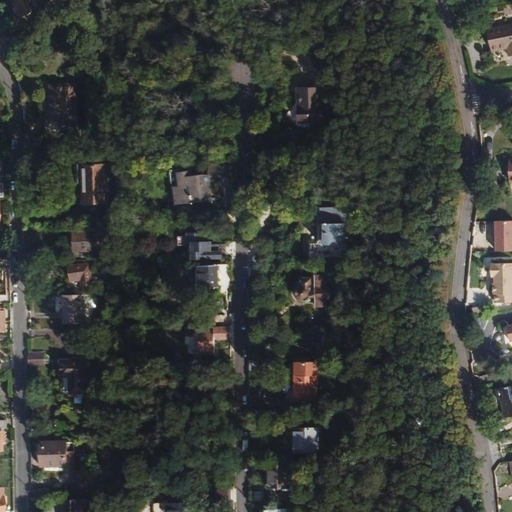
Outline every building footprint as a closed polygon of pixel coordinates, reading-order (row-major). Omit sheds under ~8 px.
[(26,0),(6,0),(14,14),(30,5),(26,0)] [(505,28),(488,32),(492,52),(508,49),(510,57),(511,56),(511,24),(505,26),(505,28)] [(73,84),(48,86),(50,125),(76,123),(73,84)] [(299,90),(300,122),(322,121),(321,89),(299,90)] [(39,159),(39,150),(25,150),(25,159),(39,159)] [(232,180),(235,165),(211,160),(208,174),(209,175),(232,180)] [(83,165),(84,203),(108,203),(106,165),(83,165)] [(212,200),(209,175),(208,174),(192,176),(192,171),(179,172),(179,169),(171,170),(175,204),(212,200)] [(511,219),(496,219),(496,250),(511,249),(511,219)] [(320,223),(320,252),(336,252),(336,244),(345,244),(345,224),(320,223)] [(220,251),(220,241),(214,242),(214,232),(206,233),(206,224),(197,224),(198,233),(196,233),(196,242),(201,242),(201,259),(229,259),(229,251),(220,251)] [(74,232),(75,251),(104,251),(103,231),(74,232)] [(269,266),(269,256),(253,256),(254,266),(269,266)] [(0,269),(9,269),(9,260),(0,260),(0,269)] [(511,261),(491,261),(491,276),(496,276),(495,300),(511,300),(511,261)] [(46,262),(28,262),(28,272),(46,272),(46,262)] [(88,264),(68,266),(70,281),(80,280),(81,287),(92,286),(88,264)] [(218,265),(199,266),(200,288),(219,287),(218,265)] [(269,277),(269,266),(254,266),(250,266),(250,278),(269,277)] [(315,299),(315,307),(325,307),(325,275),(303,275),(299,279),(302,284),(297,288),(296,290),(296,293),(296,295),(297,297),(298,298),(300,300),(302,301),(304,301),(306,301),(309,300),(311,299),(315,299)] [(0,304),(10,304),(9,294),(0,294),(0,304)] [(84,323),(84,308),(94,308),(96,307),(97,305),(98,302),(97,300),(97,297),(94,295),(63,295),(64,323),(84,323)] [(230,340),(230,327),(197,327),(197,337),(200,337),(201,357),(215,357),(215,340),(230,340)] [(42,364),(41,355),(28,355),(29,364),(42,364)] [(60,360),(60,377),(69,377),(69,395),(88,395),(87,360),(60,360)] [(263,372),(263,361),(248,361),(249,372),(263,372)] [(295,362),(295,400),(315,401),(316,375),(319,375),(319,362),(295,362)] [(505,401),(507,416),(511,414),(511,387),(498,390),(500,402),(505,401)] [(295,428),(295,451),(318,452),(318,428),(295,428)] [(66,466),(66,452),(66,442),(40,443),(41,467),(66,466)] [(269,465),(269,488),(288,488),(288,465),(269,465)] [(86,489),(86,470),(72,470),(73,489),(86,489)] [(213,488),(213,503),(229,503),(229,488),(213,488)] [(265,502),(265,491),(251,491),(251,503),(265,502)] [(89,511),(90,501),(70,501),(70,511),(89,511)] [(192,511),(192,503),(154,504),(153,511),(192,511)]
